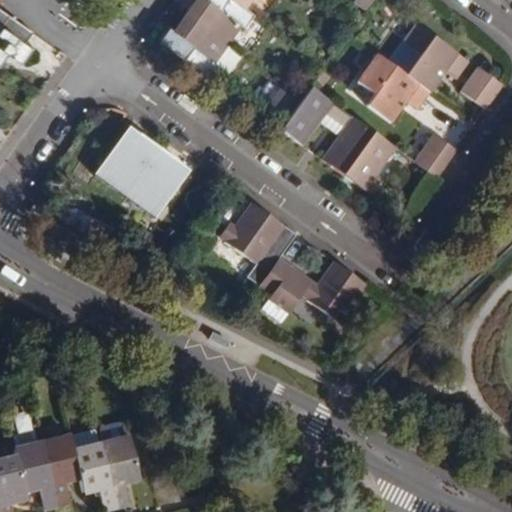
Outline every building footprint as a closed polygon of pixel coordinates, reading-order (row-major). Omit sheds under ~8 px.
[(185,17),(224,45),(236,29),(244,34),(255,20),(245,12),(227,0),(197,0),(198,1),(185,17)] [(227,0),(245,12),(253,0),(227,0)] [(374,0),(355,0),(353,3),(366,13),(374,0)] [(0,62),(8,51),(16,49),(17,55),(25,61),(34,50),(25,43),(33,32),(0,8),(0,62)] [(212,61),(224,45),(185,17),(173,33),(169,30),(158,44),(209,81),(220,67),(212,61)] [(422,30),(415,26),(402,44),(408,48),(422,30)] [(421,58),(406,79),(429,96),(445,75),(455,83),(469,65),(422,30),(408,48),(421,58)] [(429,96),(406,79),(376,57),(357,83),(375,97),(367,109),(391,126),(406,105),(417,113),(429,96)] [(470,83),(494,101),(499,94),(502,89),(478,71),(470,83)] [(484,114),(494,101),(470,83),(460,96),(484,114)] [(333,106),(310,90),(302,101),(280,132),(302,148),(319,124),(333,106)] [(353,121),(333,106),(319,124),(340,139),(353,121)] [(373,135),(353,121),(340,139),(322,163),(342,177),(373,135)] [(92,174),(123,197),(158,149),(127,126),(92,174)] [(433,139),(424,151),(445,167),(455,154),(433,139)] [(158,149),(123,197),(153,218),(188,170),(158,149)] [(445,167),(424,151),(413,167),(434,183),(445,167)] [(256,287),(276,259),(294,235),(250,204),(233,228),(224,241),(221,245),(253,268),(243,282),(254,290),(256,287)] [(233,228),(224,221),(215,234),(224,241),(233,228)] [(308,283),(276,259),(256,287),(268,296),(266,299),(288,314),(300,297),(307,301),(305,303),(335,325),(365,285),(333,263),(315,288),(312,291),(306,287),(308,283)] [(315,288),(308,283),(306,287),(312,291),(315,288)] [(288,314),(266,299),(259,309),(280,325),(288,314)] [(99,445),(115,509),(127,506),(122,485),(137,481),(124,427),(98,432),(101,444),(99,445)] [(68,439),(78,481),(81,495),(97,492),(101,511),(102,511),(115,509),(99,445),(97,445),(94,433),(68,439)] [(54,511),(56,511),(41,446),(38,446),(35,435),(9,441),(14,460),(22,494),(39,490),(43,511),(54,511)] [(63,484),(78,481),(68,439),(41,446),(56,511),(69,508),(63,484)] [(0,463),(0,511),(9,511),(8,508),(24,504),(22,494),(14,460),(0,463)]
